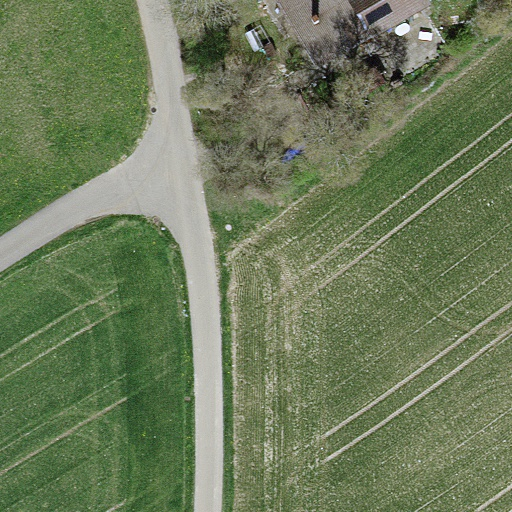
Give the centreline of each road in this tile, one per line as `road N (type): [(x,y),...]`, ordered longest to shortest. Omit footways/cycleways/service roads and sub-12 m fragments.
road 1 (residential): [(143,0),(204,299),(201,511)]
road 2 (track): [(0,256),(72,207),(177,173)]
